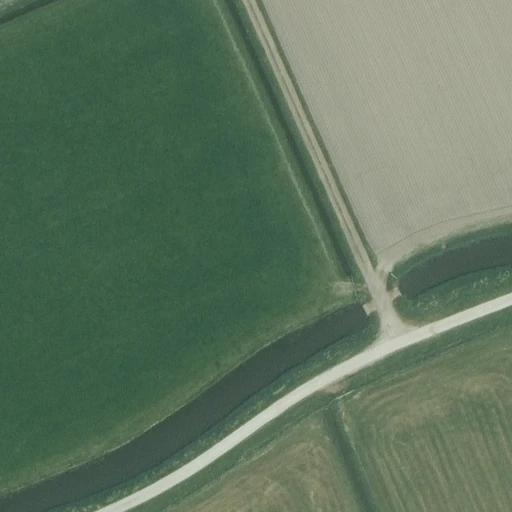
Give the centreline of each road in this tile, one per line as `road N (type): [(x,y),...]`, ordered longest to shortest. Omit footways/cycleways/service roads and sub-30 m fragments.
road 1 (track): [(397,344),(247,0)]
road 2 (unclassified): [(109,511),(397,344)]
